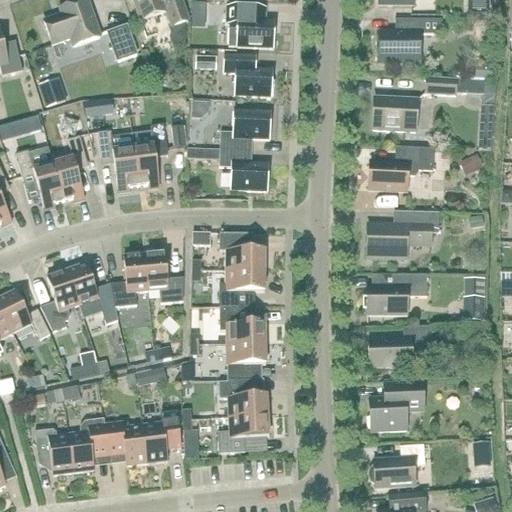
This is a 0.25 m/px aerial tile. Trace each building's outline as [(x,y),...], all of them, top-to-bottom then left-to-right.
[(189,25),(180,0),(171,0),(162,3),(161,0),(132,0),(141,24),(166,16),(171,30),(169,39),(172,50),(191,43),(186,26),(189,25)] [(379,0),(380,9),(413,9),(413,0),(379,0)] [(466,0),(466,16),(487,16),(487,0),(466,0)] [(100,42),(87,3),(61,13),(63,18),(44,25),(53,49),(71,43),(74,51),(100,42)] [(190,17),(204,18),(204,5),(191,5),(190,17)] [(273,52),(274,24),(257,23),(258,10),(226,9),(225,27),(237,28),(237,32),(229,32),(228,50),(273,52)] [(421,37),(427,37),(441,37),(441,23),(396,23),(396,37),(380,37),(379,65),(420,66),(421,37)] [(127,29),(108,36),(118,66),(137,59),(127,29)] [(23,75),(16,45),(4,48),(0,32),(0,31),(0,70),(2,80),(23,75)] [(271,101),(272,73),(255,72),(256,59),(224,58),(223,76),(235,77),(234,99),(271,101)] [(215,72),(215,60),(196,59),(195,71),(215,72)] [(470,69),(470,81),(492,82),(492,70),(470,69)] [(58,83),(39,90),(46,110),(65,104),(58,83)] [(456,99),(457,85),(428,83),(427,98),(456,99)] [(481,108),(493,108),(494,88),(483,88),(481,108)] [(417,136),(418,104),(375,102),(373,134),(417,136)] [(86,119),(100,117),(98,105),(85,107),(86,119)] [(252,142),(270,143),(271,115),(233,113),(233,136),(220,135),(220,153),(252,154),(252,142)] [(0,143),(40,132),(36,119),(0,129),(0,143)] [(148,192),(159,191),(154,153),(167,152),(164,128),(151,129),(151,134),(131,137),(133,151),(138,190),(148,189),(148,192)] [(186,149),(183,129),(172,131),(174,150),(186,149)] [(133,151),(131,137),(111,139),(110,135),(97,136),(101,160),(113,159),(118,196),(129,195),(128,191),(138,190),(133,151)] [(74,206),(85,203),(74,166),(86,163),(80,140),(67,143),(73,162),(53,167),(64,205),(73,202),(74,206)] [(64,205),(53,167),(48,150),(29,156),(28,154),(16,158),(22,181),(34,177),(44,214),(55,211),(54,208),(64,205)] [(203,153),(187,152),(187,162),(203,163),(203,153)] [(433,154),(421,153),(397,152),(396,167),(371,166),(370,194),(408,196),(409,180),(414,180),(418,177),(418,174),(433,174),(433,154)] [(251,166),(252,154),(220,153),(219,171),(231,171),(230,193),(267,195),(269,167),(251,166)] [(476,159),(462,166),(467,177),(482,171),(476,159)] [(2,231),(12,226),(0,199),(0,189),(7,186),(0,170),(0,227),(1,227),(2,231)] [(501,206),(511,206),(511,195),(501,195),(501,206)] [(370,199),(370,209),(391,209),(390,199),(370,199)] [(368,228),(367,261),(406,262),(406,247),(431,248),(431,236),(439,237),(439,216),(404,215),(404,229),(368,228)] [(482,230),(481,220),(471,222),(473,232),(482,230)] [(193,237),(193,249),(209,250),(209,238),(193,237)] [(265,274),(265,254),(254,254),(254,241),(219,242),(219,258),(226,258),(226,275),(265,274)] [(183,280),(168,281),(165,256),(145,258),(148,295),(159,294),(160,307),(182,304),(183,280)] [(133,296),(148,295),(145,258),(124,259),(126,286),(110,288),(112,311),(113,311),(135,309),(133,296)] [(192,275),(201,275),(201,264),(192,264),(192,275)] [(86,267),(67,274),(79,309),(83,321),(101,315),(106,328),(116,324),(113,311),(112,311),(110,288),(95,293),(86,267)] [(67,313),(79,309),(67,274),(47,281),(55,305),(41,310),(52,336),(65,330),(63,325),(66,323),(68,318),(67,313)] [(253,311),(253,295),(265,295),(265,274),(226,275),(226,287),(220,287),(220,311),(253,311)] [(200,285),(201,275),(192,275),(192,285),(200,285)] [(427,300),(427,278),(395,278),(395,291),(367,291),(367,319),(407,319),(407,300),(427,300)] [(0,301),(0,310),(12,337),(32,328),(39,344),(50,339),(38,313),(27,319),(15,294),(0,301)] [(475,301),(465,301),(465,325),(484,325),(485,301),(475,301)] [(0,343),(12,337),(0,310),(0,343)] [(266,327),(254,327),(253,311),(220,311),(220,327),(220,334),(226,334),(226,348),(266,347),(266,327)] [(412,354),(433,353),(432,329),(403,330),(404,343),(368,345),(369,371),(413,370),(412,354)] [(214,366),(215,333),(207,333),(207,366),(214,366)] [(471,349),(479,343),(473,335),(465,341),(471,349)] [(191,349),(199,349),(199,338),(191,338),(191,349)] [(266,368),(266,367),(266,347),(226,348),(226,369),(227,369),(227,384),(242,384),(242,368),(266,368)] [(199,349),(191,349),(191,359),(199,359),(199,349)] [(152,354),(155,365),(163,363),(160,352),(152,354)] [(147,366),(155,365),(152,354),(145,356),(147,366)] [(81,370),(70,373),(72,383),(100,377),(97,367),(95,367),(92,355),(79,358),(81,370)] [(100,377),(108,375),(105,365),(97,367),(100,377)] [(137,377),(136,377),(138,387),(139,389),(152,386),(149,374),(137,377)] [(136,377),(126,379),(128,389),(138,387),(136,377)] [(42,379),(34,381),(36,392),(44,390),(42,379)] [(36,392),(34,381),(26,383),(28,393),(36,392)] [(227,384),(219,384),(219,401),(228,400),(229,422),(269,420),(268,399),(263,399),(252,399),(251,383),(242,384),(227,384)] [(425,416),(423,398),(423,384),(395,386),(396,400),(370,401),(372,435),(407,433),(406,417),(425,416)] [(79,402),(76,390),(61,394),(63,405),(79,402)] [(63,405),(61,394),(45,397),(48,409),(63,405)] [(183,423),(192,423),(191,412),(182,413),(183,423)] [(168,465),(167,453),(181,451),(177,416),(162,418),(163,426),(142,428),(147,467),(168,465)] [(246,456),(245,442),(270,441),(269,420),(229,422),(230,436),(218,436),(219,457),(246,456)] [(109,460),(105,428),(104,422),(85,424),(80,430),(81,436),(69,437),(74,476),(95,474),(93,462),(109,460)] [(183,423),(183,434),(192,433),(192,423),(183,423)] [(142,428),(130,430),(127,425),(105,428),(109,460),(125,458),(127,470),(147,467),(142,428)] [(69,437),(57,439),(56,435),(53,433),(35,435),(39,468),(51,466),(53,479),(74,476),(69,437)] [(415,469),(426,468),(424,448),(400,450),(401,462),(374,463),(374,469),(371,471),(370,475),(370,480),(372,484),(375,486),(376,491),(416,489),(415,469)] [(426,511),(424,495),(387,499),(387,511),(426,511)] [(496,511),(493,500),(472,506),(473,511),(496,511)]
